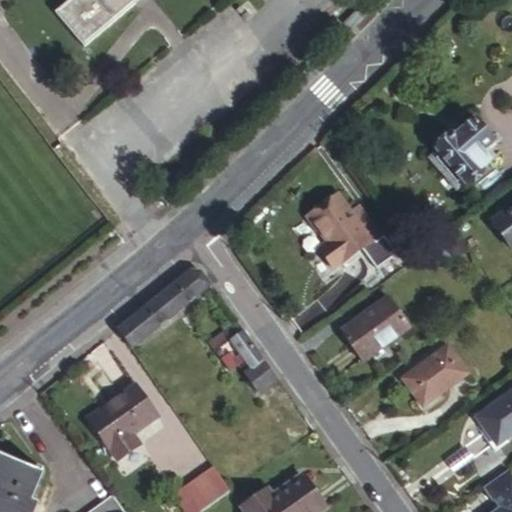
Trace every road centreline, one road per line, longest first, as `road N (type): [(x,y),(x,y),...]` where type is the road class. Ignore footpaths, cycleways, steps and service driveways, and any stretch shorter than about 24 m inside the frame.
road 1 (residential): [(186,230),(392,511)]
road 2 (tertiary): [(186,230),(419,0)]
road 3 (tertiary): [(0,381),(186,230)]
road 4 (unknown): [(6,375),(65,444),(52,511)]
